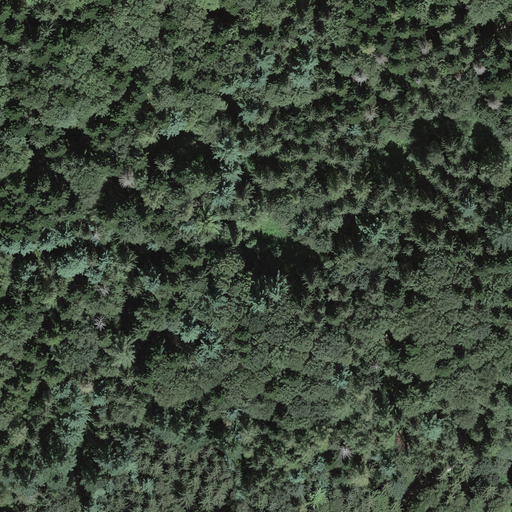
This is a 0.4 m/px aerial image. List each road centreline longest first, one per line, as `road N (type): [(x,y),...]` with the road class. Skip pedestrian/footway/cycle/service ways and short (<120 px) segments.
road 1 (track): [(511,21),(143,163),(69,205),(0,261)]
road 2 (track): [(511,431),(382,511)]
